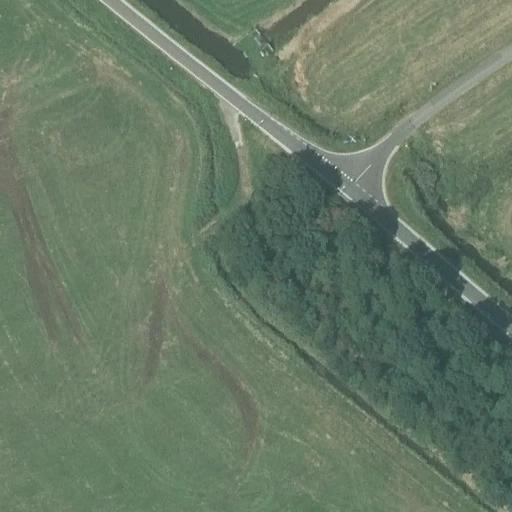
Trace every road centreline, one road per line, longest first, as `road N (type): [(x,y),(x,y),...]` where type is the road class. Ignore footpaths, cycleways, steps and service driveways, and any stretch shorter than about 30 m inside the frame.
road 1 (tertiary): [(340,181),(116,0)]
road 2 (tertiary): [(511,324),(340,181)]
road 3 (unclassified): [(340,181),(511,52)]
